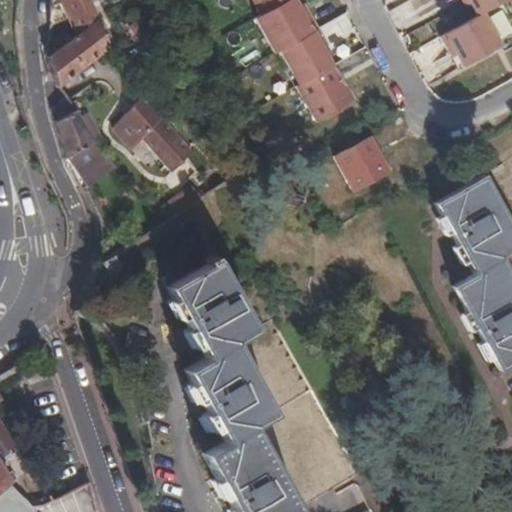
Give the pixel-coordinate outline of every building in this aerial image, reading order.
[(58,86),(111,46),(90,0),(61,0),(62,2),(50,7),(48,41),(63,31),(59,23),(70,20),(77,36),(47,58),(58,86)] [(251,0),(259,15),(286,0),(251,0)] [(273,53),(275,52),(312,31),(316,29),(308,15),(304,18),(298,7),(293,0),(286,0),(259,15),(254,18),(273,53)] [(469,0),(471,4),(478,16),(484,13),(507,0),(462,0),(463,0),(469,0)] [(302,5),(298,7),(304,18),(308,15),(302,5)] [(447,52),(453,49),(463,67),(502,46),(484,13),(478,16),(440,38),(447,52)] [(139,72),(171,50),(165,40),(160,42),(155,34),(153,35),(144,19),(129,28),(140,46),(127,53),(139,72)] [(275,52),(295,87),(328,69),(328,68),(317,48),(321,46),(312,31),(275,52)] [(458,70),(463,67),(453,49),(447,52),(458,70)] [(339,89),(328,69),(295,87),(292,89),(311,124),(350,103),(341,88),(339,89)] [(130,147),(143,137),(172,171),(192,152),(143,99),(112,126),(130,147)] [(96,143),(77,111),(57,121),(60,133),(66,154),(77,171),(88,187),(118,169),(96,143)] [(352,192),(388,172),(369,137),(333,158),(352,192)] [(511,362),(511,158),(433,202),(473,274),(452,286),(498,370),(511,362)] [(176,214),(200,198),(191,184),(167,200),(176,214)] [(129,269),(118,251),(104,259),(115,278),(129,269)] [(361,473),(274,318),(255,329),(215,258),(214,259),(211,254),(203,259),(205,264),(166,286),(205,357),(183,369),(222,440),(200,451),(233,511),(290,511),(297,508),(361,473)] [(0,453),(13,446),(0,427),(0,453)] [(0,490),(9,484),(11,482),(0,464),(0,490)] [(32,511),(30,508),(9,484),(0,490),(0,511),(32,511)]
